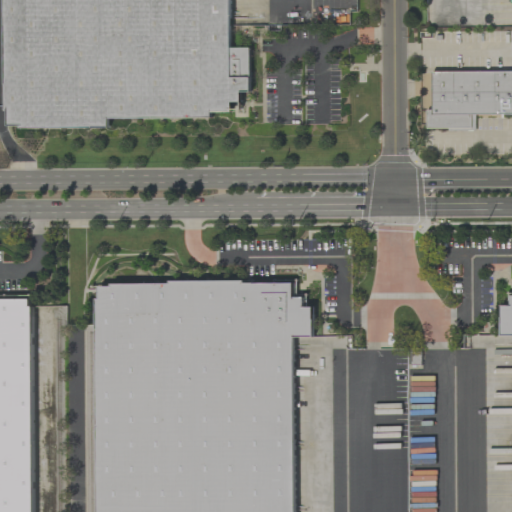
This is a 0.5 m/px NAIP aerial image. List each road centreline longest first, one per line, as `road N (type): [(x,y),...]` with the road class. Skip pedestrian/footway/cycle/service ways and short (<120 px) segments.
road 1 (primary): [(398,181),(0,181)]
road 2 (primary): [(0,214),(255,214)]
road 3 (residential): [(396,0),(399,213)]
road 4 (primary): [(255,214),(399,213)]
